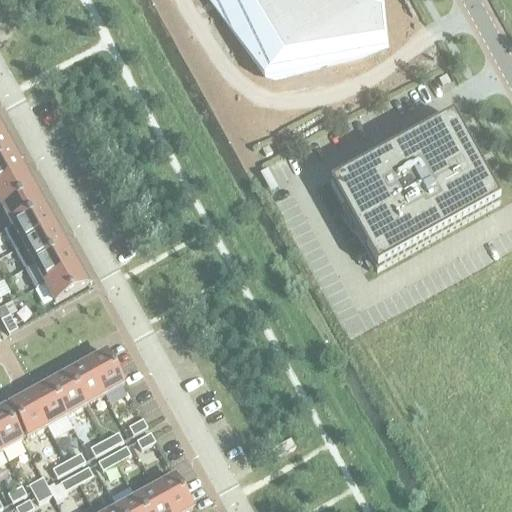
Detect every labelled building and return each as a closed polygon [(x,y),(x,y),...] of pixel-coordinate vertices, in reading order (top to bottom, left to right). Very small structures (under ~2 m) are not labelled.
[(374,0),(204,0),(264,82),(387,58),(381,4),(374,0)] [(438,80),(442,87),(449,83),(445,77),(438,80)] [(499,206),(452,121),(329,189),(376,274),(499,206)] [(0,162),(12,155),(2,136),(0,137),(0,162)] [(0,186),(23,174),(12,155),(0,162),(0,186)] [(0,206),(2,210),(33,193),(23,174),(0,186),(0,206)] [(44,212),(33,193),(2,210),(12,229),(44,212)] [(23,248),(54,231),(44,212),(12,229),(23,248)] [(33,266),(24,271),(25,272),(65,250),(54,231),(23,248),(33,266)] [(35,291),(75,269),(65,250),(25,272),(35,291)] [(86,288),(75,269),(35,291),(35,292),(44,287),(55,306),(86,288)] [(0,323),(8,337),(17,332),(9,318),(0,323)] [(105,356),(86,367),(103,399),(123,388),(105,356)] [(84,409),(103,399),(86,367),(67,378),(84,409)] [(84,409),(67,378),(48,388),(65,420),(84,409)] [(46,430),(65,420),(48,388),(29,399),(46,430)] [(29,399),(9,410),(26,441),(46,430),(29,399)] [(4,413),(0,414),(0,452),(1,455),(21,444),(4,413)] [(128,431),(133,439),(147,432),(142,423),(128,431)] [(117,437),(103,444),(108,453),(122,445),(117,437)] [(150,437),(136,445),(140,453),(155,446),(150,437)] [(290,442),(269,454),(274,462),(294,451),(290,442)] [(89,452),(94,461),(108,453),(103,444),(89,452)] [(111,458),(116,467),(130,459),(125,451),(111,458)] [(79,457),(65,465),(70,474),(84,466),(79,457)] [(102,475),(116,467),(111,458),(97,466),(102,475)] [(70,474),(65,465),(52,473),(56,482),(70,474)] [(73,479),(78,488),(92,480),(87,472),(73,479)] [(78,488),(73,479),(59,487),(64,496),(78,488)] [(47,490),(42,481),(28,489),(33,498),(47,490)] [(190,511),(174,481),(154,492),(165,511),(190,511)] [(26,499),(21,490),(7,498),(12,507),(26,499)] [(33,498),(38,507),(52,499),(47,490),(33,498)] [(165,511),(154,492),(135,502),(140,511),(165,511)] [(140,511),(135,502),(117,511),(140,511)]
